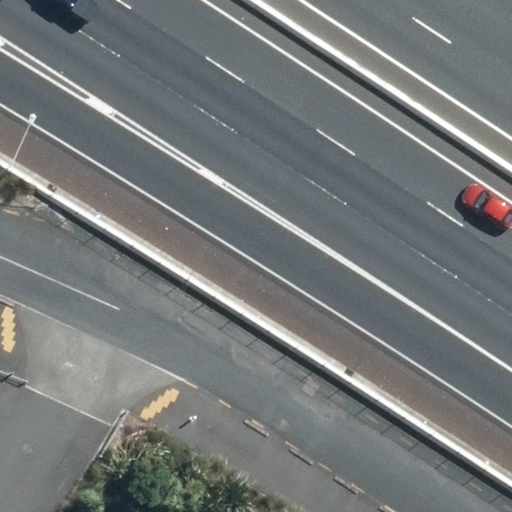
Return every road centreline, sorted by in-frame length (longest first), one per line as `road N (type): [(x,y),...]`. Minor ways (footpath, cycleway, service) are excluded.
road 1 (motorway): [(511,335),(242,230),(0,83)]
road 2 (unclassified): [(445,511),(186,344),(0,256)]
road 3 (motorway): [(511,263),(112,0)]
road 4 (motorway): [(391,0),(511,78)]
